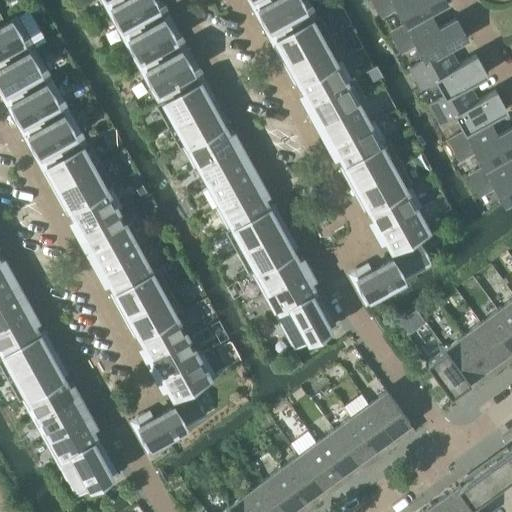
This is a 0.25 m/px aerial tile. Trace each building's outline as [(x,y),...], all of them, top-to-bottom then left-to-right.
[(120,0),(107,8),(124,39),(168,15),(167,15),(163,17),(147,25),(141,14),(157,6),(156,6),(161,3),(158,0),(120,0)] [(253,9),(254,9),(270,0),(267,0),(257,6),(258,6),(253,9)] [(271,40),(271,41),(318,14),(314,16),(305,0),(270,0),(254,9),(264,28),(268,26),(269,26),(284,18),(290,29),(271,40)] [(395,8),(403,21),(427,9),(429,12),(447,2),(445,0),(371,0),(380,16),(395,8)] [(415,43),(422,57),(447,45),(449,47),(466,38),(455,18),(438,28),(429,12),(427,9),(403,21),(404,23),(389,32),(399,52),(415,43)] [(295,41),(301,52),(330,36),(318,14),(271,41),(277,51),(295,41)] [(124,39),(141,71),(185,47),(185,46),(181,49),(180,48),(165,57),(159,46),(174,37),(178,35),(168,15),(124,39)] [(0,66),(33,49),(15,17),(0,24),(0,51),(2,50),(8,61),(0,65),(0,66)] [(288,72),(294,83),(342,56),(330,36),(301,52),(306,62),(289,72),(288,72)] [(435,79),(442,92),(466,80),(468,83),(486,74),(475,54),(457,63),(449,47),(447,45),(422,57),(424,59),(408,68),(419,87),(435,79)] [(154,104),(155,105),(203,78),(202,78),(182,88),(176,77),(192,69),(192,68),(196,66),(185,47),(141,71),(158,102),(154,104)] [(6,104),(50,80),(33,49),(0,66),(0,91),(4,90),(20,82),(26,92),(10,101),(11,102),(6,104)] [(299,81),(310,101),(349,80),(338,59),(342,57),(342,56),(294,83),(295,83),(299,81)] [(155,105),(166,126),(196,109),(190,99),(208,89),(203,78),(155,105)] [(28,133),(67,112),(50,80),(6,104),(17,124),(21,121),(22,122),(37,113),(43,124),(28,133)] [(310,101),(321,122),(357,103),(346,83),(350,80),(349,80),(310,101)] [(454,115),(462,128),(486,116),(488,119),(506,109),(495,89),(477,99),(468,83),(466,80),(442,92),(443,95),(428,103),(439,123),(454,115)] [(321,122),(333,143),(372,122),(372,121),(368,123),(357,103),(321,122)] [(166,126),(178,147),(226,120),(220,110),(219,110),(202,120),(196,109),(166,126)] [(41,166),(41,167),(89,141),(88,141),(85,143),(67,112),(28,133),(24,136),(34,155),(39,153),(55,145),(60,156),(41,166)] [(474,150),(481,164),(506,152),(508,155),(511,152),(511,126),(497,135),(488,119),(486,116),(462,128),(463,131),(448,139),(458,159),(474,150)] [(182,145),(193,166),(233,144),(221,124),(226,121),(225,121),(226,121),(226,120),(178,147),(178,148),(182,145)] [(340,166),(340,167),(388,141),(387,140),(384,142),(372,122),(333,143),(344,164),(340,166)] [(65,168),(71,178),(100,162),(89,141),(41,167),(47,178),(47,177),(48,178),(65,168)] [(364,168),(370,178),(400,162),(388,141),(340,167),(346,177),(347,177),(364,168)] [(198,164),(209,184),(244,165),(233,144),(193,166),(194,166),(198,164)] [(506,152),(481,164),(483,166),(467,175),(478,195),(494,186),(503,204),(511,198),(511,162),(508,155),(506,152)] [(65,210),(65,209),(112,184),(100,162),(71,178),(77,189),(59,198),(59,199),(65,210)] [(358,199),(363,209),(411,183),(400,162),(370,178),(376,188),(358,198),(358,199)] [(216,207),(217,208),(256,186),(244,165),(209,184),(220,205),(216,207)] [(368,207),(379,228),(419,206),(408,186),(411,183),(363,209),(364,209),(368,207)] [(69,208),(80,228),(120,206),(109,186),(112,184),(65,209),(65,210),(69,208)] [(224,230),(224,231),(272,205),(272,204),(271,205),(271,204),(267,206),(256,186),(217,208),(228,228),(224,230)] [(224,231),(236,252),(265,236),(259,226),(277,216),(277,215),(272,205),(224,231)] [(80,228),(92,249),(127,230),(116,210),(120,207),(120,206),(80,228)] [(419,206),(379,228),(391,249),(427,230),(415,209),(419,207),(419,206)] [(92,249),(103,270),(139,251),(127,230),(92,249)] [(236,252),(247,273),(295,247),(289,236),(289,237),(288,236),(271,246),(265,236),(236,252)] [(356,276),(364,290),(359,292),(365,303),(403,282),(400,278),(428,263),(417,242),(356,276)] [(252,271),(263,292),(302,270),(291,250),(295,248),(295,247),(247,273),(248,274),(252,271)] [(111,293),(158,267),(158,266),(150,271),(139,251),(103,270),(115,290),(111,292),(111,293)] [(135,294),(140,304),(168,289),(170,288),(158,267),(111,293),(116,304),(117,303),(117,304),(135,294)] [(0,299),(15,291),(3,270),(0,272),(0,299)] [(263,292),(275,313),(314,291),(302,270),(263,292)] [(128,325),(134,335),(181,309),(170,288),(168,289),(140,304),(146,315),(128,324),(129,325),(128,325)] [(0,326),(26,312),(15,291),(0,299),(0,326)] [(314,291),(275,313),(293,347),(329,328),(316,305),(298,315),(292,304),(314,292),(314,291)] [(511,298),(496,310),(511,331),(511,298)] [(139,334),(150,354),(185,335),(174,315),(182,310),(181,309),(134,335),(134,336),(135,336),(139,334)] [(511,331),(496,310),(479,322),(507,362),(511,358),(511,357),(507,351),(511,347),(511,331)] [(0,354),(41,331),(37,333),(26,312),(0,326),(0,354)] [(479,322),(461,335),(485,367),(497,358),(502,365),(507,362),(479,322)] [(0,354),(0,367),(6,378),(35,362),(30,352),(47,342),(48,342),(42,331),(41,331),(0,354)] [(150,354),(161,375),(200,353),(196,355),(185,335),(150,354)] [(461,335),(444,348),(472,387),(477,383),(472,376),(485,367),(461,335)] [(472,387),(444,348),(426,361),(449,393),(462,384),(467,391),(472,387)] [(200,353),(161,375),(173,397),(213,375),(200,353)] [(6,378),(18,399),(65,373),(59,363),(41,372),(35,362),(6,378)] [(22,398),(33,418),(72,397),(61,376),(65,374),(65,373),(18,399),(18,400),(22,398)] [(385,390),(367,403),(396,443),(401,439),(396,432),(409,423),(385,390)] [(141,440),(147,450),(185,430),(182,425),(203,414),(192,394),(138,424),(145,437),(141,440)] [(33,418),(45,439),(84,418),(72,397),(33,418)] [(367,403),(350,416),(373,449),(386,439),(391,446),(396,443),(367,403)] [(350,416),(332,429),(361,468),(366,465),(361,458),(373,449),(350,416)] [(45,439),(56,460),(96,439),(84,418),(45,439)] [(332,429),(315,442),(338,474),(351,465),(356,472),(361,468),(332,429)] [(96,439),(56,460),(75,494),(110,475),(98,453),(80,463),(74,452),(96,440),(96,439)] [(315,442),(297,454),(326,494),(331,490),(326,483),(338,474),(315,442)] [(511,450),(509,447),(457,486),(469,502),(476,511),(477,511),(471,503),(489,491),(511,473),(511,450)] [(297,454),(280,467),(303,499),(316,490),(321,497),(326,494),(297,454)] [(280,467),(262,480),(285,511),(293,511),(291,508),(303,499),(280,467)] [(285,511),(262,480),(245,492),(259,511),(285,511)] [(451,490),(441,498),(451,511),(476,511),(469,502),(457,486),(455,487),(454,486),(450,489),(451,490)] [(259,511),(245,492),(227,505),(232,511),(259,511)] [(426,508),(424,510),(425,511),(451,511),(441,498),(430,505),(429,504),(425,507),(426,508)]
